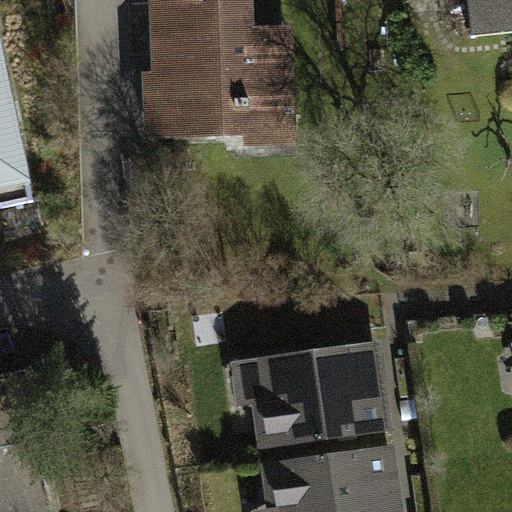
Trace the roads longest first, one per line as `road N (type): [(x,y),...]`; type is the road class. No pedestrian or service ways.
road 1 (residential): [(156,511),(115,334),(96,311),(66,298),(0,300)]
road 2 (unknown): [(66,298),(99,70)]
